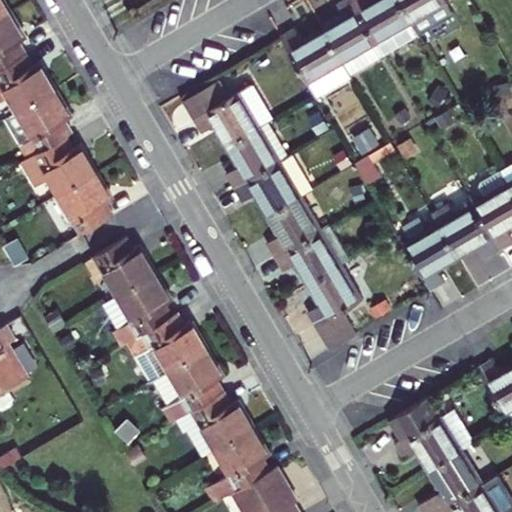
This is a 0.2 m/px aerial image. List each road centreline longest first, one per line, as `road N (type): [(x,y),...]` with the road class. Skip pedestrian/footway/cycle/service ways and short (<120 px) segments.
road 1 (residential): [(310,412),(112,79)]
road 2 (residential): [(511,291),(310,412)]
road 3 (unknown): [(194,217),(135,222),(0,295)]
road 4 (residential): [(112,79),(250,0)]
